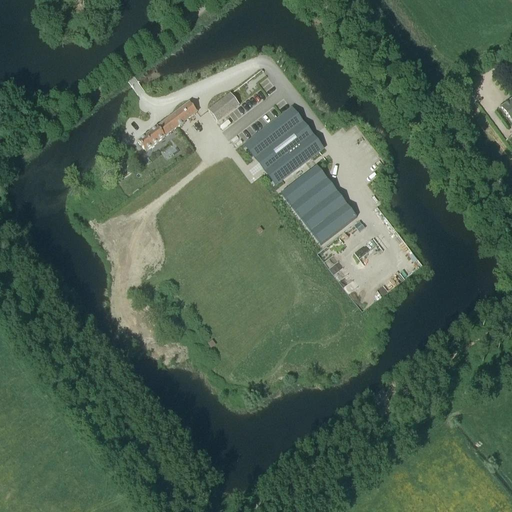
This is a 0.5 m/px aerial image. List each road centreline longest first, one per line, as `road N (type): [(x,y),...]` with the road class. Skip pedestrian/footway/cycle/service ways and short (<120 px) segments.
road 1 (unclassified): [(0,165),(212,0)]
road 2 (unclassified): [(349,0),(511,195)]
